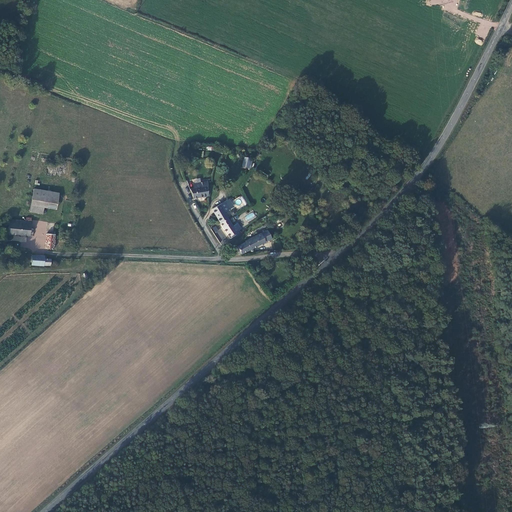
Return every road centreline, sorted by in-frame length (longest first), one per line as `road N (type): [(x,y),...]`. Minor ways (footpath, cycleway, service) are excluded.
road 1 (tertiary): [(511,4),(409,186),(45,511)]
road 2 (track): [(331,256),(70,253)]
